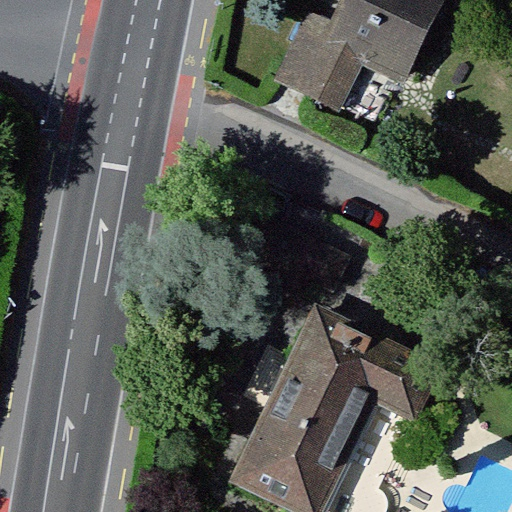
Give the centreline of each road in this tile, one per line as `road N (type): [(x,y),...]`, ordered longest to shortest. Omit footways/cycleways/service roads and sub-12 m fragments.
road 1 (residential): [(123,107),(207,124),(511,265)]
road 2 (primary): [(56,511),(123,107)]
road 3 (tertiary): [(134,54),(0,27)]
